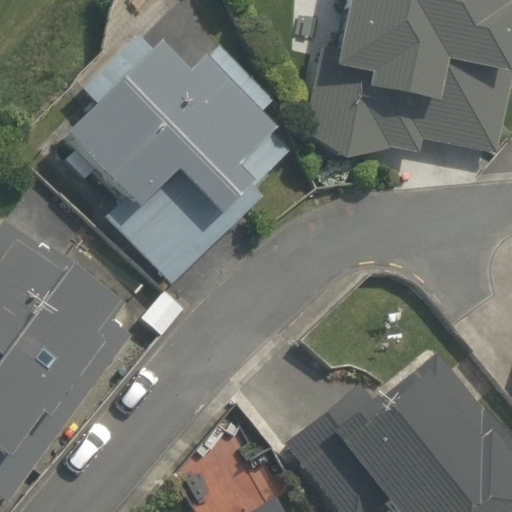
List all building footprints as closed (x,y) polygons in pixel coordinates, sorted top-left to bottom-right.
[(312,46),(293,131),(332,163),(381,150),(410,158),(414,137),(487,154),(507,61),(500,60),(511,4),(511,0),(340,0),(329,50),(312,46)] [(93,215),(163,285),(250,199),(241,189),(280,150),(248,119),(266,102),(212,47),(179,80),(130,31),(70,91),(85,107),(54,138),(112,197),(93,215)] [(0,504),(122,336),(102,322),(117,301),(0,216),(0,504)] [(160,291),(134,319),(152,335),(178,307),(160,291)] [(511,511),(511,454),(426,352),(364,404),(345,382),(271,444),(327,511),(366,511),(367,511),(511,511)] [(264,511),(257,498),(231,511),(264,511)]
